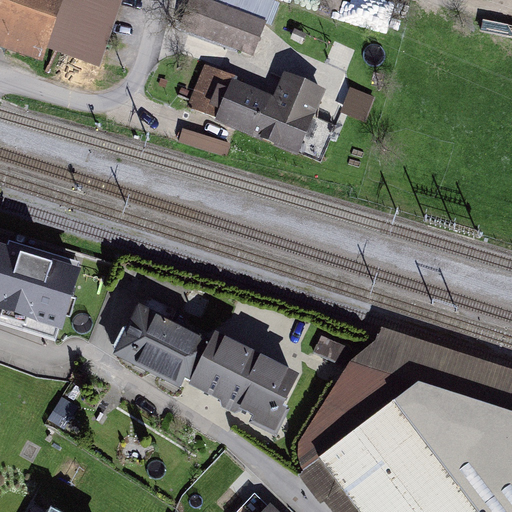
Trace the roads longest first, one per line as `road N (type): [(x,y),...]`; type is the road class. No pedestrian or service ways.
road 1 (residential): [(0,339),(44,355),(92,354),(223,437),(308,511)]
road 2 (residential): [(0,77),(91,104),(112,99),(144,65),(162,0)]
